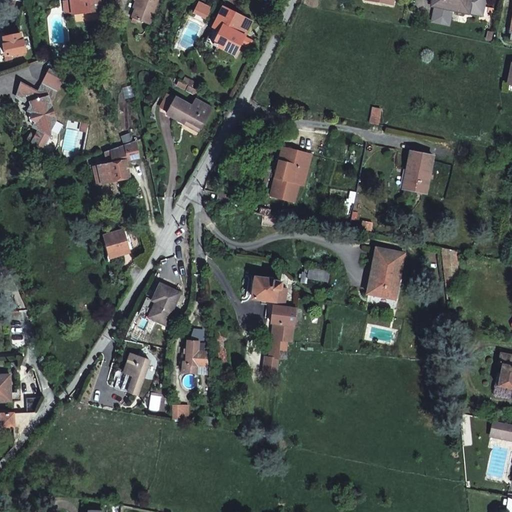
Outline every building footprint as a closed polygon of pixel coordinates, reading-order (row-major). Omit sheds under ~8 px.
[(73,0),(76,16),(103,13),(101,0),(73,0)] [(138,0),(135,10),(132,19),(148,25),(158,0),(138,0)] [(484,0),(428,0),(427,5),(481,17),(484,0)] [(202,1),(197,10),(208,15),(213,7),(202,1)] [(236,56),(253,24),(224,10),(207,42),(236,56)] [(56,42),(68,40),(64,15),(62,16),(60,14),(58,13),(57,14),(56,14),(56,15),(55,16),(55,17),(52,17),(56,42)] [(89,41),(87,35),(76,39),(78,46),(89,41)] [(21,36),(6,39),(4,39),(5,46),(4,46),(6,55),(7,57),(15,55),(18,54),(25,53),(26,52),(24,42),(23,42),(21,36)] [(50,70),(43,83),(57,91),(64,78),(50,70)] [(57,122),(55,118),(50,101),(57,91),(43,83),(38,91),(41,93),(34,104),(32,108),(35,110),(33,115),(39,124),(41,127),(40,129),(42,130),(38,136),(39,141),(42,143),(40,147),(42,148),(45,150),(53,138),(51,132),(57,122)] [(41,93),(38,91),(26,84),(20,96),(34,104),(41,93)] [(183,125),(185,122),(201,131),(212,112),(196,103),(192,109),(176,101),(168,117),(183,125)] [(41,127),(39,124),(33,115),(35,110),(32,108),(29,114),(30,119),(33,126),(34,126),(31,132),(34,134),(28,144),(40,151),(42,148),(40,147),(42,143),(39,141),(38,136),(42,130),(40,129),(41,127)] [(183,125),(199,134),(201,131),(185,122),(183,125)] [(111,150),(114,164),(100,167),(103,184),(130,178),(126,162),(139,159),(135,141),(111,150)] [(302,156),(285,150),(281,164),(297,169),(302,156)] [(414,172),(410,191),(429,195),(436,158),(413,153),(410,171),(414,172)] [(302,156),(297,169),(281,164),(271,195),(294,203),(304,172),(309,173),(313,159),(302,156)] [(93,168),(97,185),(103,184),(100,167),(93,168)] [(406,190),(410,191),(414,172),(410,171),(406,190)] [(105,237),(111,259),(129,254),(124,232),(105,237)] [(268,250),(259,249),(258,257),(267,258),(268,250)] [(378,249),(374,269),(379,270),(376,282),(399,286),(406,255),(378,249)] [(456,252),(441,249),(444,270),(458,268),(456,252)] [(460,286),(458,268),(444,270),(446,288),(460,286)] [(326,273),(309,270),(307,281),(324,283),(326,273)] [(256,280),(256,281),(253,298),(253,300),(275,303),(277,290),(281,290),(281,284),(278,282),(256,280)] [(160,281),(153,298),(156,299),(150,315),(167,322),(180,289),(160,281)] [(399,286),(376,282),(374,295),(396,300),(399,286)] [(150,315),(156,299),(153,298),(150,296),(143,312),(150,315)] [(271,342),(281,343),(294,345),(298,311),(275,308),(272,325),(271,342)] [(467,341),(465,326),(450,328),(452,344),(467,341)] [(231,372),(226,327),(217,328),(223,373),(231,372)] [(200,343),(189,342),(189,343),(188,365),(208,367),(207,353),(202,352),(203,346),(200,346),(200,343)] [(281,343),(271,342),(269,374),(279,375),(281,343)] [(140,395),(153,360),(132,353),(125,372),(128,373),(122,388),(140,395)] [(511,358),(509,358),(502,356),(499,367),(502,368),(498,388),(511,391),(511,358)] [(0,385),(13,385),(12,376),(0,376),(0,385)] [(0,402),(13,402),(13,385),(0,385),(0,402)] [(2,427),(15,427),(15,415),(14,414),(1,415),(2,427)] [(491,436),(511,440),(511,425),(494,421),(491,436)]
